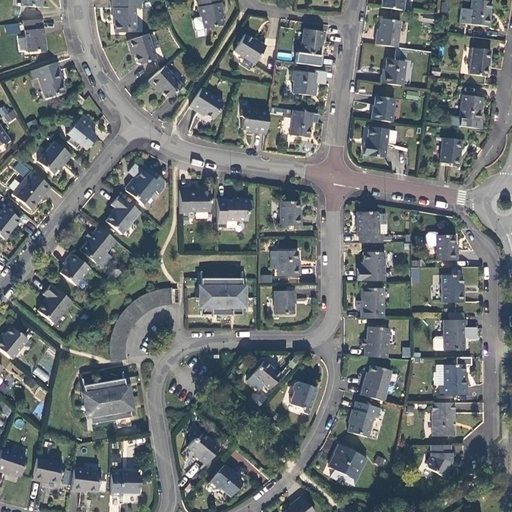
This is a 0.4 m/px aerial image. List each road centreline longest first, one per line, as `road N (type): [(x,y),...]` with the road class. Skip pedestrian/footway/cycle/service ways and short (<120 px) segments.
road 1 (residential): [(240,511),(263,498),(321,426),(334,365),(317,335)]
road 2 (residential): [(138,123),(0,285)]
road 3 (residential): [(138,123),(219,156),(332,173)]
road 4 (residential): [(317,335),(334,308),(332,173)]
road 5 (residential): [(332,173),(484,198)]
road 6 (residential): [(332,173),(351,22)]
road 7 (residential): [(166,511),(155,406),(165,362)]
road 8 (residential): [(78,0),(102,81),(138,123)]
road 9 (residential): [(180,345),(317,335)]
road 10 (residential): [(165,362),(135,359),(141,326),(174,309),(180,345)]
road 11 (residential): [(487,355),(487,263),(470,233)]
